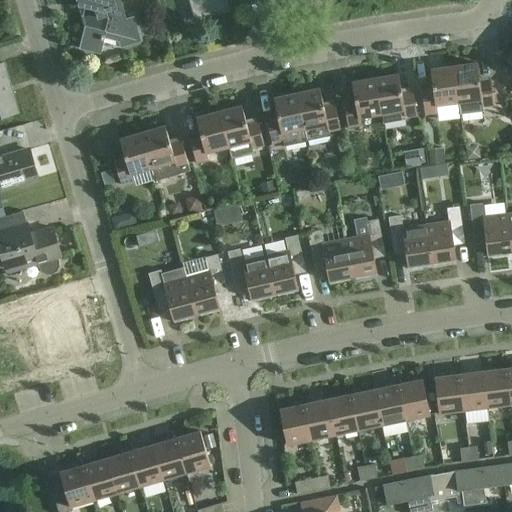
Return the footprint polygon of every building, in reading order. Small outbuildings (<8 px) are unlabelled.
[(76,0),(79,6),(85,7),(82,17),(85,28),(80,48),(99,53),(103,37),(119,41),(120,47),(139,41),(133,18),(125,20),(119,0),(76,0)] [(192,0),(197,17),(224,9),(220,0),(192,0)] [(7,85),(10,84),(4,63),(0,64),(0,117),(18,112),(12,92),(10,92),(7,85)] [(483,112),(482,107),(494,106),(491,81),(479,82),(477,63),(453,66),(458,103),(460,115),(483,112)] [(436,106),(458,103),(453,66),(430,69),(433,88),(421,90),(424,115),(437,113),(436,106)] [(398,74),(375,78),(381,115),(403,111),(404,118),(417,116),(412,91),(401,93),(398,74)] [(359,119),(381,115),(375,78),(351,82),(355,101),(343,103),(348,128),(360,126),(359,119)] [(296,93),(307,141),(330,137),(329,132),(340,129),(335,105),(323,107),(319,88),(296,93)] [(284,146),(307,141),(296,93),(273,98),(277,117),(266,119),(271,144),(283,142),(284,146)] [(241,106),(219,112),(228,148),(231,159),(253,153),(252,149),(264,146),(257,121),(246,124),(241,106)] [(206,153),(228,148),(219,112),(196,118),(201,136),(190,139),(196,163),(208,160),(206,153)] [(181,141),(170,144),(165,126),(159,128),(157,122),(146,125),(148,131),(142,133),(153,168),(156,181),(158,181),(157,180),(188,170),(189,172),(190,171),(181,141)] [(131,175),(153,168),(142,133),(120,139),(125,158),(114,161),(121,185),(133,182),(131,175)] [(429,164),(445,163),(444,149),(428,150),(429,164)] [(0,189),(38,179),(29,150),(1,158),(0,154),(0,189)] [(422,178),(436,176),(438,174),(437,166),(421,169),(422,178)] [(110,170),(100,173),(104,186),(114,183),(110,170)] [(390,176),(380,178),(382,189),(388,187),(391,181),(390,176)] [(273,182),(261,185),(264,196),(276,193),(273,182)] [(511,252),(507,214),(483,217),(481,204),(469,205),(473,238),(485,237),(487,258),(508,256),(508,252),(511,252)] [(452,241),(464,239),(459,207),(447,209),(449,222),(426,225),(431,263),(434,262),(435,266),(456,262),(452,241)] [(429,263),(431,263),(426,225),(403,229),(401,216),(388,218),(393,250),(405,248),(408,270),(429,267),(429,263)] [(356,237),(345,240),(352,277),(355,276),(356,279),(377,275),(373,254),(384,252),(378,219),(366,222),(365,218),(353,220),(356,237)] [(52,228),(31,234),(27,223),(0,230),(0,252),(6,273),(38,264),(39,267),(41,272),(46,274),(51,274),(56,271),(58,267),(58,262),(57,258),(61,257),(52,228)] [(350,277),(352,277),(345,240),(322,244),(321,240),(322,240),(320,231),(307,233),(314,266),(325,263),(330,285),(350,281),(350,277)] [(288,251),(265,257),(274,293),(277,293),(278,296),(298,291),(293,270),(305,268),(297,235),(285,238),(288,251)] [(274,293),(265,257),(243,262),(240,249),(227,252),(235,284),(246,281),(251,302),(272,298),(271,294),(274,293)] [(209,271),(186,277),(196,313),(199,313),(200,316),(220,311),(214,290),(226,287),(217,255),(205,258),(209,271)] [(193,314),(196,313),(186,277),(184,268),(162,274),(161,270),(148,274),(157,306),(168,302),(174,323),(194,318),(193,314)] [(149,306),(147,299),(137,302),(139,308),(149,306)] [(46,329),(51,355),(83,350),(75,301),(26,309),(30,332),(46,329)] [(511,404),(507,369),(483,372),(487,407),(511,404)] [(483,372),(459,375),(463,410),(487,407),(483,372)] [(463,410),(459,375),(434,378),(438,413),(463,410)] [(398,385),(405,420),(430,415),(422,380),(398,385)] [(398,385),(374,390),(382,425),(405,420),(398,385)] [(358,430),(382,425),(374,390),(351,395),(358,430)] [(351,395),(327,400),(335,435),(358,430),(351,395)] [(327,400),(304,404),(311,440),(335,435),(327,400)] [(311,440),(304,404),(279,410),(286,445),(311,440)] [(200,431),(176,438),(186,473),(210,466),(200,431)] [(207,448),(215,446),(211,434),(203,436),(207,448)] [(186,473),(176,438),(153,445),(163,480),(186,473)] [(490,442),(480,443),(482,456),(492,454),(490,442)] [(153,445),(130,452),(140,486),(163,480),(153,445)] [(477,447),(468,448),(470,461),(478,460),(477,447)] [(461,462),(470,461),(468,448),(460,449),(461,462)] [(107,459),(117,493),(140,486),(130,452),(107,459)] [(421,456),(413,458),(415,470),(424,468),(421,456)] [(407,472),(415,470),(413,458),(404,459),(407,472)] [(107,459),(84,465),(94,500),(117,493),(107,459)] [(374,464),(366,466),(368,479),(377,478),(374,464)] [(511,464),(502,466),(504,485),(511,483),(511,464)] [(64,487),(52,490),(58,511),(69,511),(71,511),(70,507),(94,500),(84,465),(59,472),(64,487)] [(360,481),(368,479),(366,466),(357,468),(360,481)] [(484,488),(504,485),(502,466),(442,474),(446,499),(462,497),(463,506),(486,503),(484,488)] [(446,499),(442,474),(383,486),(386,505),(407,501),(409,511),(429,511),(433,511),(431,502),(446,499)] [(327,475),(319,477),(321,490),(330,488),(327,475)] [(321,490),(319,477),(294,482),(297,495),(321,490)] [(339,511),(336,496),(300,503),(301,511),(339,511)] [(223,511),(221,503),(197,510),(197,511),(223,511)]
